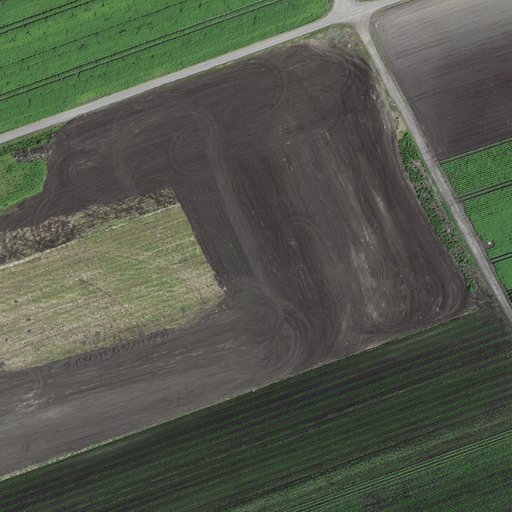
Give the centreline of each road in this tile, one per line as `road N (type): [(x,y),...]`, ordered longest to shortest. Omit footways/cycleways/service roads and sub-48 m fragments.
road 1 (track): [(0,139),(390,0)]
road 2 (track): [(511,313),(344,0)]
